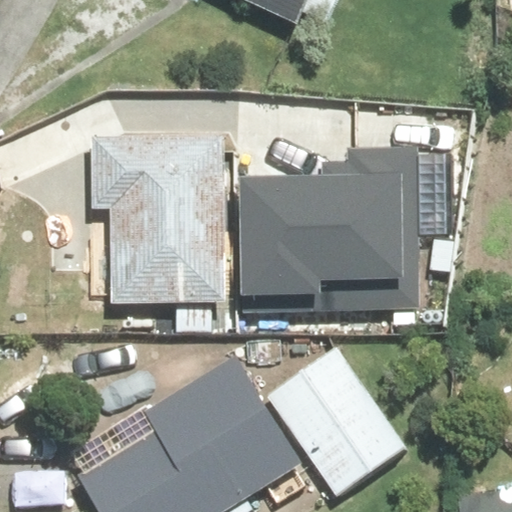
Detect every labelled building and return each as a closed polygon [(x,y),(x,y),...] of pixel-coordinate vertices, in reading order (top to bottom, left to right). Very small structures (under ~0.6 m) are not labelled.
[(245,0),(304,29),(318,0),(245,0)] [(106,132),(105,298),(240,300),(242,133),(106,132)] [(253,178),(254,297),(422,296),(421,139),(358,139),(358,159),(327,160),(328,178),(253,178)] [(259,347),(76,462),(107,511),(228,511),(324,452),(351,496),(423,451),(350,335),(280,380),(259,347)] [(511,511),(511,485),(460,489),(461,511),(511,511)]
